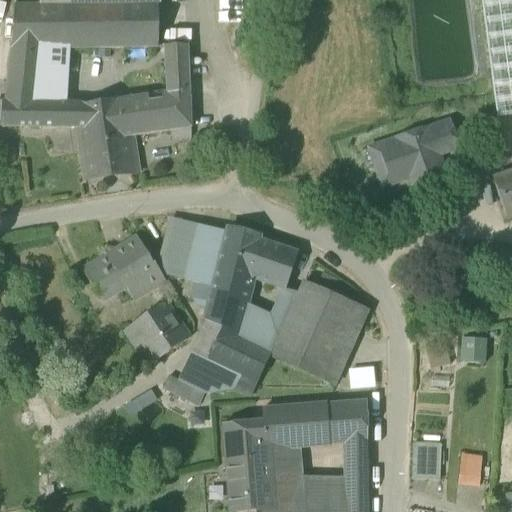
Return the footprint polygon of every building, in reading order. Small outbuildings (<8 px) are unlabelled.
[(511,0),(480,0),(496,120),(511,118),(511,0)] [(158,4),(46,6),(41,50),(50,50),(69,49),(158,48),(158,4)] [(7,82),(41,50),(46,6),(42,6),(15,6),(7,82)] [(133,137),(171,132),(190,129),(189,104),(187,47),(164,47),(166,93),(126,99),(122,100),(86,105),(66,104),(35,101),(32,128),(76,129),(93,127),(95,143),(133,137)] [(66,104),(69,49),(41,50),(35,99),(35,101),(66,104)] [(6,94),(35,99),(7,82),(6,94)] [(2,127),(32,128),(35,101),(35,99),(6,94),(2,127)] [(431,128),(440,156),(442,155),(458,150),(448,122),(431,128)] [(138,174),(133,137),(95,143),(93,127),(76,129),(84,180),(138,174)] [(374,169),(381,190),(414,178),(416,183),(439,176),(433,159),(440,156),(431,128),(376,147),(376,148),(382,166),(374,169)] [(191,139),(190,129),(171,132),(172,142),(191,139)] [(382,166),(376,148),(359,154),(365,172),(374,169),(382,166)] [(511,174),(494,180),(507,220),(511,218),(511,174)] [(187,282),(193,283),(212,288),(217,268),(226,233),(201,227),(200,229),(171,221),(161,258),(167,274),(187,279),(187,282)] [(226,233),(217,268),(250,280),(281,290),(284,291),(285,290),(297,254),(260,241),(226,233)] [(83,272),(99,299),(138,276),(149,293),(165,283),(154,266),(153,267),(137,240),(83,272)] [(244,305),(250,280),(217,268),(212,288),(206,311),(203,322),(206,324),(207,322),(236,336),(244,305)] [(206,311),(212,288),(193,283),(190,297),(197,309),(206,311)] [(285,324),(271,353),(269,358),(324,382),(357,309),(302,285),(298,295),(285,324)] [(285,324),(298,295),(285,290),(284,291),(281,290),(269,317),(285,324)] [(124,332),(149,368),(190,339),(165,303),(124,332)] [(269,317),(244,305),(236,336),(271,353),(285,324),(269,317)] [(357,309),(324,382),(336,387),(368,314),(357,309)] [(206,324),(191,355),(256,386),(269,358),(271,353),(236,336),(207,322),(206,324)] [(489,362),(489,339),(465,339),(464,361),(489,362)] [(250,398),(256,386),(191,355),(185,367),(178,382),(203,395),(234,390),(250,398)] [(432,358),(433,368),(452,365),(450,356),(432,358)] [(0,373),(0,389),(17,386),(14,370),(0,373)] [(203,395),(178,382),(169,377),(163,390),(198,408),(203,395)] [(329,447),(346,446),(367,445),(366,403),(326,406),(329,447)] [(263,423),(266,452),(270,452),(300,450),(329,447),(326,406),(262,411),(263,423)] [(270,511),(270,506),(268,474),(266,460),(266,452),(263,423),(222,426),(228,511),(270,511)] [(367,462),(367,445),(346,446),(346,463),(367,462)] [(411,481),(439,482),(441,446),(413,445),(411,481)] [(301,472),(300,450),(270,452),(271,460),(266,460),(268,474),(301,472)] [(481,458),(460,456),(457,486),(478,488),(481,458)] [(367,511),(367,462),(346,463),(346,479),(347,506),(304,506),(270,506),(270,511),(367,511)] [(268,474),(270,506),(304,506),(302,478),(301,472),(268,474)] [(346,479),(302,478),(304,506),(347,506),(346,479)]
